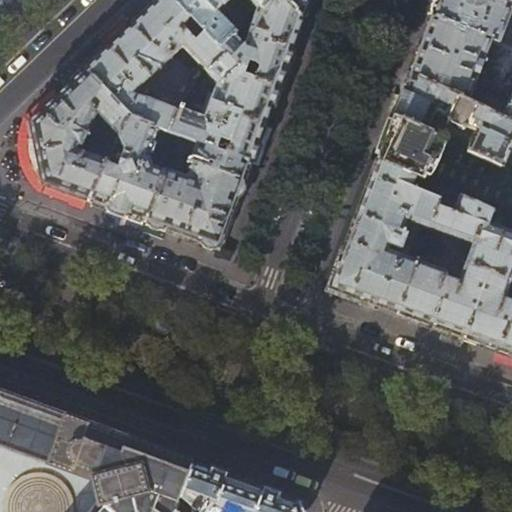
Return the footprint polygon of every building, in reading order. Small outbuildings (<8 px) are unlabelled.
[(179,28),(189,19),(170,0),(159,0),(125,33),(107,51),(85,71),(85,72),(130,117),(169,131),(176,110),(145,97),(135,94),(184,49),(206,74),(224,57),(217,50),(202,34),(193,43),(179,28)] [(270,0),(170,0),(189,19),(202,34),(217,50),(235,33),(236,32),(219,14),(232,0),(245,0),(255,10),(257,12),(270,0)] [(301,21),(280,0),(270,0),(257,12),(255,10),(247,31),(248,31),(244,42),(235,33),(217,50),(224,57),(235,69),(236,68),(244,71),(246,64),(256,67),(255,72),(253,72),(253,74),(254,75),(252,80),(276,89),(289,54),(301,21)] [(308,0),(280,0),(301,21),(308,0)] [(511,0),(436,0),(420,45),(408,77),(511,125),(511,0)] [(85,71),(107,51),(100,43),(78,64),(85,71)] [(242,76),(244,71),(236,68),(235,69),(224,57),(206,74),(194,87),(207,100),(210,101),(207,109),(184,99),(178,106),(176,110),(169,131),(179,134),(189,139),(197,142),(249,164),(263,126),(276,89),(252,80),(242,76)] [(120,137),(130,117),(85,72),(57,98),(30,124),(43,186),(65,194),(88,202),(111,155),(88,147),(102,118),(120,137)] [(400,97),(392,118),(432,136),(442,116),(451,120),(450,124),(451,126),(465,133),(468,132),(469,128),(480,133),(470,154),(501,168),(511,144),(511,125),(408,77),(400,97)] [(179,134),(169,131),(130,117),(120,137),(111,155),(88,202),(120,214),(144,223),(155,193),(157,194),(168,163),(155,159),(151,162),(148,155),(154,139),(174,147),(179,134)] [(43,186),(30,124),(25,118),(15,128),(27,186),(40,191),(43,186)] [(432,136),(392,118),(384,140),(376,161),(444,191),(508,220),(511,221),(511,173),(501,168),(470,154),(432,136)] [(263,169),(277,130),(263,126),(249,164),(263,169)] [(189,139),(179,134),(174,147),(184,151),(189,139)] [(218,249),(249,164),(197,142),(189,167),(194,178),(193,178),(190,179),(187,180),(186,182),(175,178),(176,173),(185,176),(186,172),(184,169),(168,163),(157,194),(155,193),(144,223),(179,235),(218,249)] [(444,191),(376,161),(364,194),(341,256),(328,290),(369,305),(397,315),(418,258),(413,256),(411,261),(387,253),(389,247),(400,251),(408,230),(403,228),(405,222),(429,231),(444,191)] [(503,232),(508,220),(444,191),(429,231),(471,247),(457,284),(445,280),(446,277),(444,274),(424,266),(426,261),(418,258),(397,315),(430,327),(463,339),(503,232)] [(511,235),(503,232),(463,339),(498,351),(511,356),(511,235)] [(0,394),(0,511),(175,511),(192,465),(142,446),(21,402),(0,394)] [(241,482),(192,465),(175,511),(300,511),(298,503),(241,482)]
